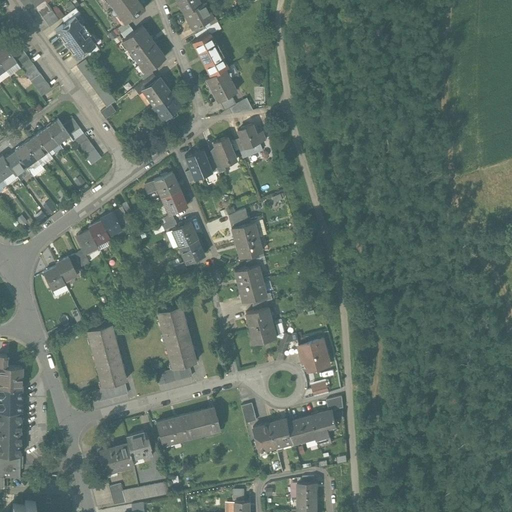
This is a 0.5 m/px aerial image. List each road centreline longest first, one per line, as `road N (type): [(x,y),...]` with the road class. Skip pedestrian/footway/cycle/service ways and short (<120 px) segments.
road 1 (track): [(356,511),(343,316),(287,105),(277,24),(283,0)]
road 2 (track): [(511,334),(457,173),(458,0)]
road 3 (residential): [(159,0),(199,116),(190,132),(133,173)]
road 4 (residential): [(64,424),(237,378)]
road 5 (residential): [(133,173),(7,267)]
road 6 (residential): [(237,378),(291,369),(301,382),(293,401),(276,403),(254,387)]
road 7 (residential): [(329,511),(326,477),(311,469),(266,476),(257,490),(259,511)]
